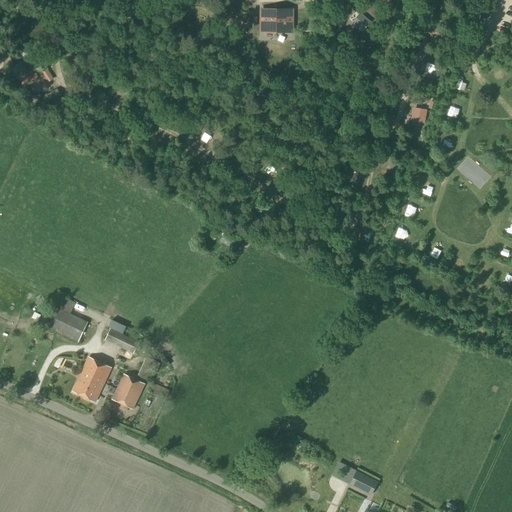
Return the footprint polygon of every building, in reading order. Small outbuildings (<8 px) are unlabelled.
[(293,34),(294,9),(260,9),(260,33),(293,34)] [(355,12),(348,20),(358,29),(365,22),(355,12)] [(53,32),(50,29),(45,35),(48,38),(53,32)] [(22,63),(16,66),(22,77),(28,74),(22,63)] [(497,79),(504,73),(497,65),(490,72),(497,79)] [(44,85),(54,79),(48,70),(38,76),(44,85)] [(26,87),(40,80),(36,73),(23,81),(24,82),(26,87)] [(26,87),(24,82),(20,84),(28,98),(30,97),(31,96),(26,87)] [(56,90),(46,95),(51,102),(61,97),(57,89),(56,90)] [(36,97),(30,97),(30,106),(40,106),(41,98),(41,96),(36,95),(36,97)] [(45,105),(51,102),(46,95),(41,98),(45,105)] [(428,110),(414,108),(412,122),(426,124),(428,110)] [(421,191),(431,193),(432,184),(423,182),(421,191)] [(233,240),(224,234),(220,241),(229,247),(233,240)] [(511,256),(511,254),(511,243),(506,240),(501,251),(511,256)] [(249,247),(244,243),(236,253),(241,257),(249,247)] [(460,261),(463,255),(454,251),(451,257),(460,261)] [(78,343),(88,323),(52,305),(42,325),(78,343)] [(108,328),(110,329),(122,334),(123,335),(126,327),(111,320),(108,328)] [(112,330),(107,340),(134,352),(138,343),(137,342),(112,330)] [(94,403),(111,369),(88,357),(71,391),(94,403)] [(148,381),(156,362),(146,357),(137,377),(148,381)] [(133,410),(145,384),(123,374),(111,400),(133,410)] [(349,485),(356,471),(339,462),(332,476),(349,485)] [(371,496),(378,482),(356,471),(349,485),(371,496)] [(368,500),(363,503),(367,509),(372,505),(368,500)]
